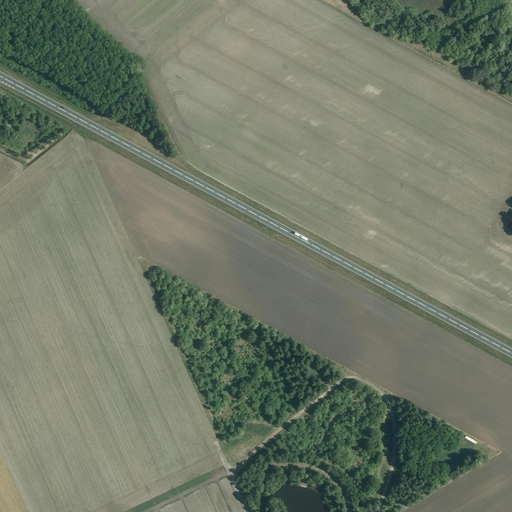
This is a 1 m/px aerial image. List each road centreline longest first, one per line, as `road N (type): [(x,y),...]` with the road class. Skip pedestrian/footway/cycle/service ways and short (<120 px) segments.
road 1 (trunk): [(511,353),(0,76)]
road 2 (track): [(377,511),(392,469),(394,425),(384,394),(354,376),(231,473)]
